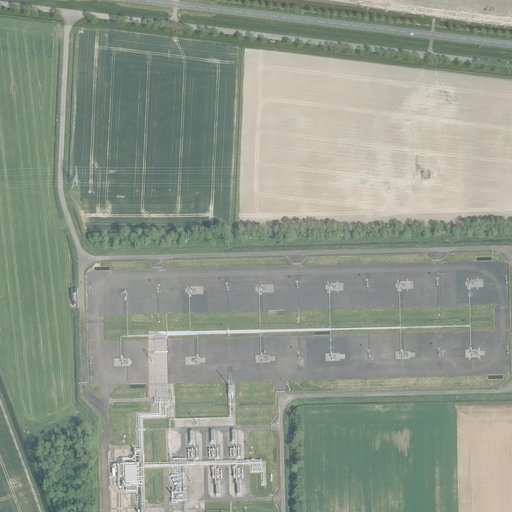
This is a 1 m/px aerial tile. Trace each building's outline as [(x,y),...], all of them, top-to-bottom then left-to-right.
[(477,288),(482,288),(482,280),(477,280),(477,278),(475,278),(475,280),(467,280),(467,278),(466,278),(466,282),(464,282),(464,287),(466,287),(466,291),(467,291),(467,288),(475,288),(475,290),(477,290),(477,288)] [(394,284),(394,288),(396,288),(396,292),(397,292),(397,291),(405,290),(405,292),(407,292),(407,290),(412,290),(412,282),(407,282),(407,280),(405,280),(405,282),(397,282),(397,280),(395,280),(396,284),(394,284)] [(327,294),(327,292),(335,292),(335,294),(337,294),(337,292),(342,292),(342,284),(337,284),(337,282),(335,282),(335,284),(327,284),(327,282),(325,282),(326,286),(324,286),(324,290),(326,290),(326,294),(327,294)] [(256,294),(272,294),(272,285),(255,286),(255,288),(254,288),(254,292),(255,292),(256,294)] [(186,295),(202,295),(202,287),(186,287),(186,289),(184,289),(184,294),(186,294),(186,295)] [(479,360),(479,357),(483,357),(483,352),(479,352),(479,348),(477,348),(477,350),(469,350),(469,349),(467,349),(467,350),(464,351),(464,358),(467,358),(468,361),(469,361),(469,358),(477,358),(477,360),(479,360)] [(409,359),(414,359),(413,354),(409,354),(409,352),(394,352),(394,361),(409,360),(409,359)] [(343,355),(338,355),(338,353),(324,354),(324,362),(339,362),(339,360),(344,360),(343,355)] [(269,364),(269,363),(274,362),(273,357),(269,357),(269,356),(254,356),(254,364),(269,364)] [(199,365),(199,364),(204,364),(203,359),(199,359),(199,357),(184,357),(184,366),(199,365)] [(130,365),(130,361),(129,361),(129,359),(112,359),(112,367),(129,367),(129,365),(130,365)] [(205,463),(222,462),(221,433),(219,433),(219,431),(206,432),(206,434),(204,434),(205,463)] [(226,463),(243,463),(242,433),(240,433),(240,431),(227,431),(227,433),(225,433),(226,463)] [(184,463),(201,463),(200,434),(198,434),(198,432),(185,432),(185,434),(183,434),(184,463)] [(224,495),(223,467),(206,468),(207,495),(211,499),(220,499),(224,495)] [(244,467),(227,467),(228,495),(232,499),(241,499),(245,495),(244,467)]
